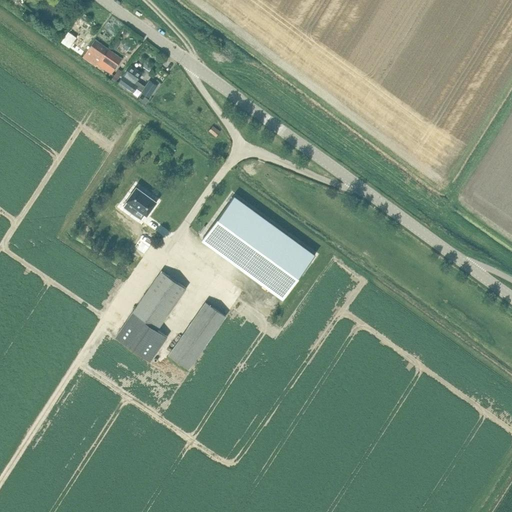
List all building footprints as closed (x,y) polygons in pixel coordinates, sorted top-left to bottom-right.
[(79,27),(73,34),(89,45),(94,38),(79,27)] [(132,47),(139,38),(125,28),(118,38),(132,47)] [(98,64),(108,49),(95,39),(83,56),(96,66),(97,63),(98,64)] [(112,73),(116,67),(122,58),(108,49),(98,64),(112,73)] [(140,57),(137,64),(147,70),(151,62),(140,57)] [(137,86),(142,90),(145,86),(137,80),(142,73),(130,65),(125,73),(119,81),(133,91),(137,86)] [(119,68),(114,75),(118,78),(123,71),(119,68)] [(155,69),(151,81),(159,83),(163,71),(155,69)] [(149,97),(151,93),(157,85),(150,80),(145,86),(142,90),(142,92),(149,97)] [(128,201),(124,207),(132,213),(136,207),(145,213),(147,214),(157,201),(136,186),(127,200),(128,201)] [(234,195),(203,237),(254,275),(284,297),(315,254),(314,255),(233,197),(234,195)] [(150,361),(167,336),(157,329),(186,288),(161,270),(115,337),(150,361)] [(188,368),(219,323),(225,315),(205,302),(168,354),(188,368)]
